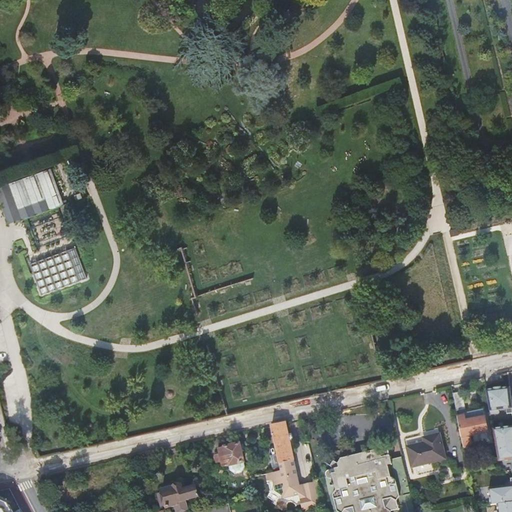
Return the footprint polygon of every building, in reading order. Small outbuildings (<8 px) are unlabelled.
[(61,205),(65,204),(62,196),(51,165),(0,183),(0,211),(5,224),(15,221),(24,218),(61,205)] [(68,251),(30,263),(40,295),(86,280),(76,248),(68,251)] [(511,387),(511,386),(486,388),(490,412),(511,409),(511,387)] [(463,392),(454,394),(457,411),(466,410),(463,392)] [(458,418),(465,448),(473,446),(471,436),(487,433),(491,453),(497,452),(493,428),(491,417),(466,422),(465,416),(458,418)] [(282,471),(279,472),(277,472),(278,476),(273,478),(275,489),(284,497),(285,499),(302,495),(301,495),(302,494),(300,488),(290,442),(289,434),(286,424),(272,427),(282,471)] [(511,511),(511,426),(493,428),(500,461),(508,459),(508,456),(511,455),(511,467),(511,485),(491,488),(493,503),(499,502),(500,511),(511,511)] [(440,435),(407,444),(413,467),(446,459),(440,435)] [(240,444),(219,449),(224,467),(244,463),(240,444)] [(392,499),(397,501),(400,497),(396,480),(391,477),(388,466),(392,465),(390,456),(389,456),(389,455),(389,454),(389,453),(389,452),(389,451),(388,451),(388,450),(387,450),(386,450),(386,449),(385,449),(384,449),(384,450),(383,450),(382,450),(382,451),(381,452),(380,452),(380,450),(363,454),(357,456),(341,459),(339,464),(335,462),(332,468),(332,470),(330,471),(329,471),(329,472),(328,472),(327,472),(327,473),(327,474),(326,474),(326,475),(326,476),(326,477),(327,477),(327,478),(327,479),(328,479),(329,479),(329,480),(330,480),(331,480),(333,479),(336,490),(333,496),(337,511),(344,511),(346,510),(353,508),(354,511),(391,511),(386,509),(384,500),(392,499)] [(302,495),(305,511),(314,511),(324,510),(318,483),(300,488),(302,494),(301,495),(302,495)] [(166,490),(162,490),(167,508),(176,506),(177,511),(183,511),(188,511),(186,501),(199,498),(196,486),(183,489),(182,485),(171,487),(169,485),(167,486),(165,488),(166,490)] [(0,511),(15,511),(11,502),(0,498),(0,511)] [(399,509),(397,501),(392,499),(384,500),(386,509),(391,511),(399,509)]
